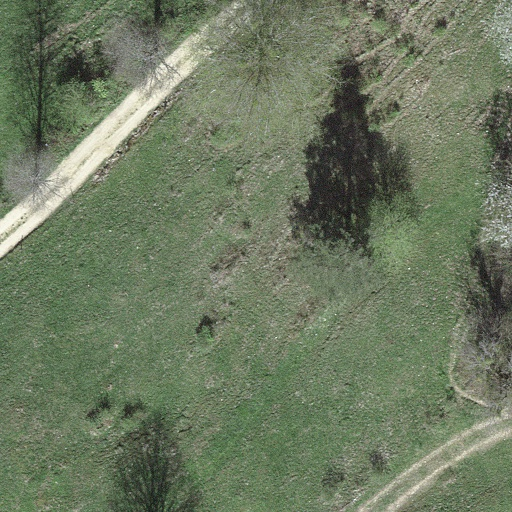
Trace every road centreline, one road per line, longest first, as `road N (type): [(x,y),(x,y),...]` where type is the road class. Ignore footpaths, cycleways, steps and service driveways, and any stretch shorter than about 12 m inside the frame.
road 1 (track): [(257,0),(142,96),(0,248)]
road 2 (track): [(511,419),(412,481),(380,511)]
